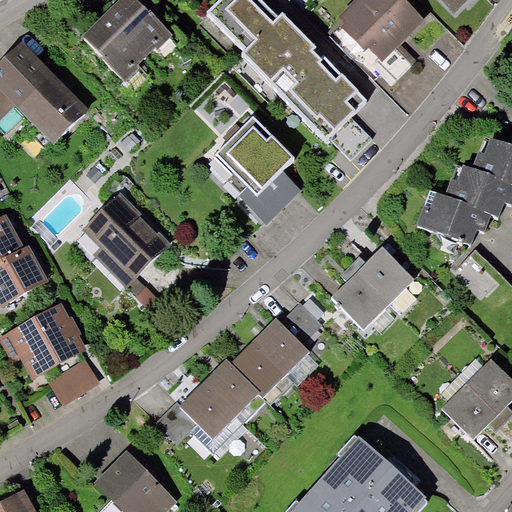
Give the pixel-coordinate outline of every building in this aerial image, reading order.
[(153,58),(176,36),(140,0),(130,0),(121,9),(117,4),(108,13),(153,58)] [(363,100),(262,0),(224,0),(210,15),(250,54),(243,61),(348,165),(374,140),(352,118),(363,100)] [(388,61),(428,22),(406,0),(368,0),(347,21),(388,61)] [(446,0),(458,12),(469,0),(446,0)] [(108,13),(101,20),(105,24),(88,40),(130,82),(153,58),(108,13)] [(53,144),(88,109),(22,42),(0,63),(0,119),(15,105),(53,144)] [(265,199),(302,161),(259,118),(221,155),(265,199)] [(511,146),(492,139),(487,153),(479,150),(472,170),(511,185),(511,146)] [(511,206),(511,185),(472,170),(463,166),(457,182),(452,180),(444,198),(493,216),(499,218),(504,204),(511,206)] [(487,232),(493,216),(444,198),(431,194),(419,226),(472,245),(477,229),(487,232)] [(173,249),(122,198),(89,230),(141,281),(173,249)] [(5,215),(0,217),(0,307),(0,308),(48,282),(28,246),(23,249),(5,215)] [(417,279),(381,246),(331,300),(367,333),(417,279)] [(61,303),(0,336),(0,341),(11,362),(19,357),(30,379),(86,348),(79,335),(69,318),(61,303)] [(300,304),(281,323),(302,343),(320,325),(300,304)] [(72,316),(69,318),(79,335),(82,333),(72,316)] [(281,323),(275,317),(231,363),(261,391),(258,394),(263,398),(310,350),(302,343),(281,323)] [(258,394),(261,391),(231,363),(227,358),(179,407),(214,440),(258,394)] [(449,401),(441,409),(474,443),(511,405),(511,380),(492,360),(484,368),(476,359),(441,393),(449,401)] [(85,360),(48,383),(64,407),(100,384),(85,360)] [(361,438),(291,511),(418,511),(429,501),(361,438)] [(162,511),(175,500),(126,451),(93,484),(111,502),(101,511),(162,511)] [(37,511),(25,491),(0,504),(0,511),(37,511)]
